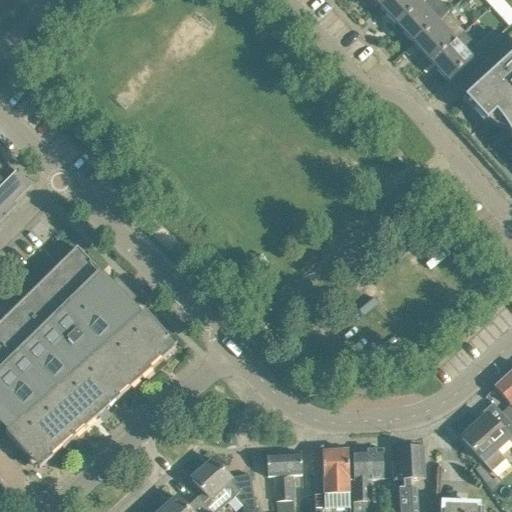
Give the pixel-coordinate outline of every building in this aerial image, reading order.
[(388,0),(379,8),(396,27),(425,0),(388,0)] [(437,0),(425,0),(396,27),(413,45),(437,23),(428,14),(440,3),(437,0)] [(511,0),(501,0),(511,11),(511,0)] [(447,14),(437,23),(413,45),(430,64),(464,33),(447,14)] [(448,83),(463,69),(472,61),(462,50),(470,42),(463,35),(465,33),(464,33),(430,64),(448,83)] [(511,54),(492,73),(493,74),(462,103),(471,113),(474,111),(486,124),(496,115),(505,127),(507,131),(511,137),(511,140),(511,54)] [(13,177),(0,163),(0,215),(30,187),(16,173),(13,177)] [(511,245),(511,237),(493,216),(481,227),(504,253),(511,245)] [(39,286),(16,309),(15,309),(17,311),(0,327),(0,420),(1,421),(0,422),(0,424),(2,423),(9,430),(5,434),(30,462),(31,461),(39,469),(53,456),(47,450),(66,434),(72,441),(98,417),(92,411),(110,395),(116,401),(142,378),(136,372),(154,355),(160,362),(174,349),(167,341),(168,339),(143,312),(133,321),(125,314),(133,306),(131,305),(131,306),(130,305),(134,301),(115,282),(111,286),(111,285),(110,283),(103,291),(95,283),(103,276),(77,249),(56,269),(62,276),(45,292),(39,286)] [(511,373),(494,390),(509,406),(500,414),(511,427),(511,373)] [(511,427),(500,414),(492,405),(481,415),(484,418),(461,439),(475,454),(491,473),(505,461),(497,450),(507,441),(511,445),(511,427)] [(392,464),(394,490),(393,491),(393,511),(416,511),(416,489),(410,489),(410,481),(424,481),(424,468),(423,448),(396,449),(397,464),(392,464)] [(384,481),(383,470),(382,451),(352,452),(353,472),(353,476),(354,503),(354,511),(371,511),(371,502),(370,482),(384,481)] [(349,511),(349,510),(348,480),(349,480),(348,452),(322,453),(323,475),(312,476),(314,511),(349,511)] [(266,456),(267,476),(267,479),(274,478),(276,511),(293,511),(291,477),(301,477),(300,455),(266,456)] [(243,511),(256,511),(250,476),(231,480),(213,461),(203,471),(198,470),(192,474),(193,479),(192,480),(209,500),(220,489),(230,501),(234,498),(243,508),(243,511)] [(495,480),(491,482),(485,488),(489,494),(500,485),(495,480)] [(209,511),(201,502),(198,499),(186,509),(176,498),(160,511),(209,511)]
